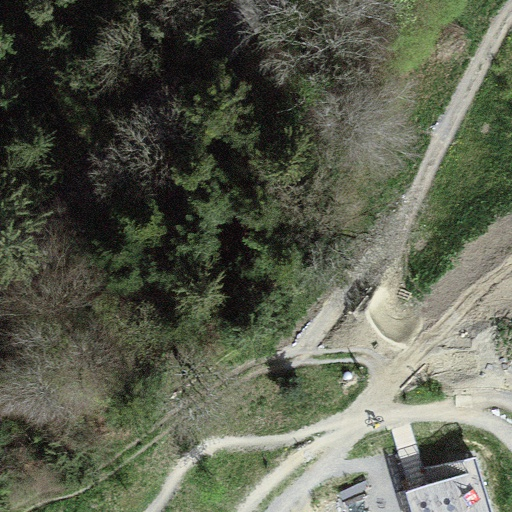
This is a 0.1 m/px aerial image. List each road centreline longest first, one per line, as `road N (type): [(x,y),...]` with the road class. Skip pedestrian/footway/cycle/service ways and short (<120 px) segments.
road 1 (unclassified): [(230,0),(0,253)]
road 2 (track): [(438,345),(466,275),(511,233)]
